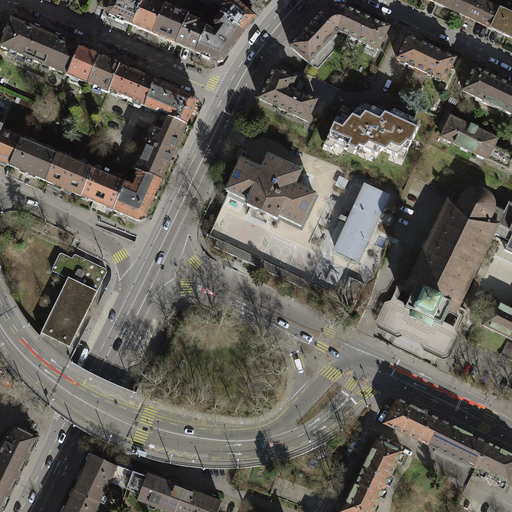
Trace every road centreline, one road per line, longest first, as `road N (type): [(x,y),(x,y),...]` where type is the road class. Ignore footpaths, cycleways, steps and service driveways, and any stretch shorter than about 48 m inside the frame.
road 1 (tertiary): [(0,337),(76,408),(116,429),(193,450),(276,447),(345,400)]
road 2 (tertiary): [(302,405),(277,426),(238,435),(145,419),(59,375),(22,338),(0,299)]
road 3 (primary): [(179,227),(253,73),(313,0)]
road 4 (primary): [(226,90),(129,293)]
road 5 (residential): [(226,90),(21,0)]
road 6 (tertiary): [(351,341),(206,272),(179,227)]
road 7 (tertiary): [(120,347),(136,342),(154,305),(180,287),(197,286),(268,319)]
road 8 (primary): [(40,511),(120,347)]
road 9 (tertiary): [(15,195),(115,247),(129,293)]
road 10 (tertiary): [(509,431),(377,356)]
road 11 (primary): [(129,293),(62,428)]
road 12 (residential): [(378,0),(511,62)]
road 13 (primary): [(120,347),(179,227)]
road 14 (tertiary): [(396,382),(509,431)]
